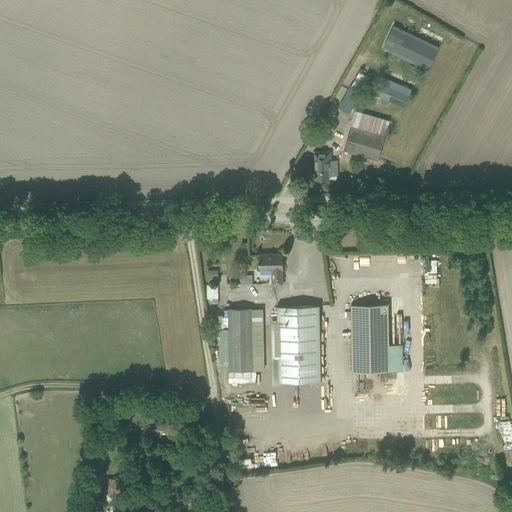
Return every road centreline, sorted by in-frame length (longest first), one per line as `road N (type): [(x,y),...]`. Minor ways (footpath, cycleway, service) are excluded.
road 1 (tertiary): [(0,226),(511,213)]
road 2 (track): [(191,203),(214,406),(238,511)]
road 3 (track): [(511,503),(486,482),(351,460),(230,479)]
road 4 (track): [(0,396),(52,384),(127,386),(214,406)]
